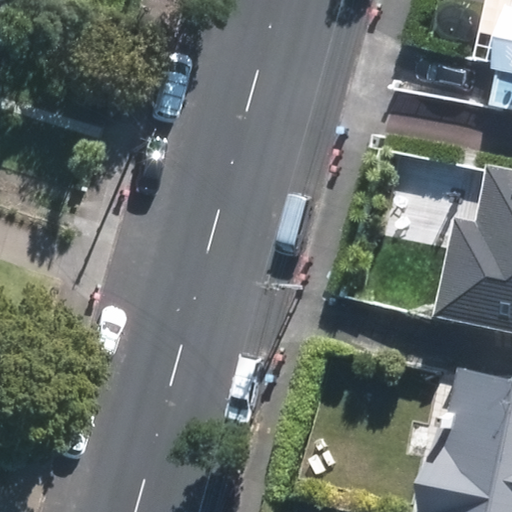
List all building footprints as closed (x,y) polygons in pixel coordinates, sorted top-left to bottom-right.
[(120,0),(78,0),(76,9),(114,21),(120,0)] [(0,56),(15,10),(0,5),(0,56)] [(511,19),(502,69),(507,69),(499,104),(511,107),(511,19)] [(439,314),(511,327),(511,162),(495,159),(483,218),(460,213),(439,314)] [(511,511),(511,375),(467,367),(451,442),(444,441),(429,511),(511,511)]
